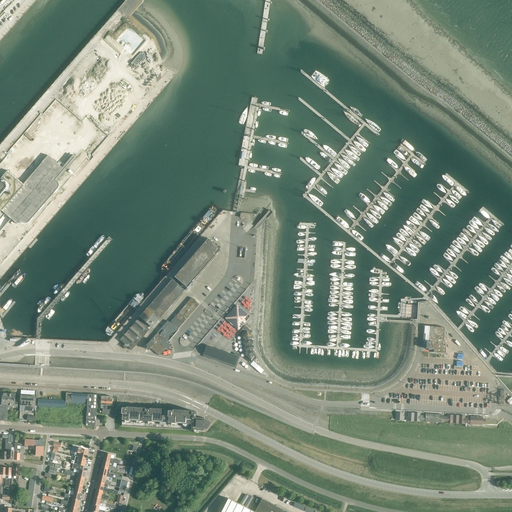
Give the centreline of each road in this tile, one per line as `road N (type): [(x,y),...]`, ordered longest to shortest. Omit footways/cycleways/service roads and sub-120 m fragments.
road 1 (secondary): [(487,496),(423,494),(351,478),(160,391),(0,378)]
road 2 (unclassified): [(487,496),(478,467),(337,437),(175,365)]
road 3 (unclassified): [(0,264),(146,92)]
road 4 (unclassified): [(384,511),(203,440)]
road 5 (unclassified): [(364,402),(316,403),(183,356)]
road 6 (unclassified): [(175,365),(38,351),(0,357)]
road 7 (residential): [(0,162),(103,41)]
road 8 (unclassified): [(493,412),(364,402)]
road 9 (unclassified): [(493,412),(491,378),(429,309)]
road 10 (unclassified): [(364,402),(409,374),(429,309)]
road 11 (unclassified): [(232,269),(244,271),(243,287),(183,356)]
